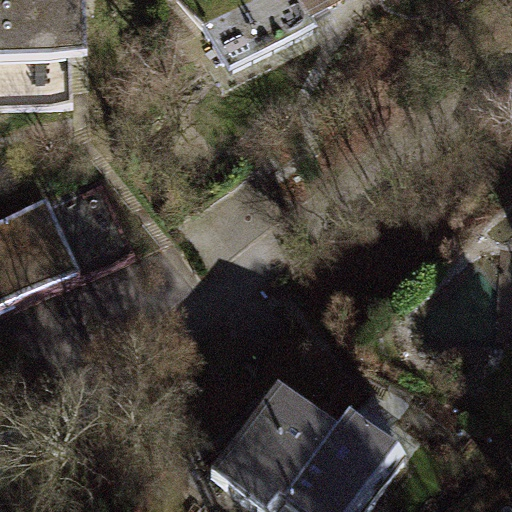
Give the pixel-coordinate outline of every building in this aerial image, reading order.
[(86,0),(0,0),(0,70),(89,68),(86,0)] [(302,0),(316,25),(362,0),(302,0)] [(103,189),(0,235),(0,327),(138,265),(103,189)] [(289,511),(342,446),(283,399),(215,484),(250,511),(289,511)] [(289,511),(368,511),(402,470),(354,432),(342,446),(289,511)]
